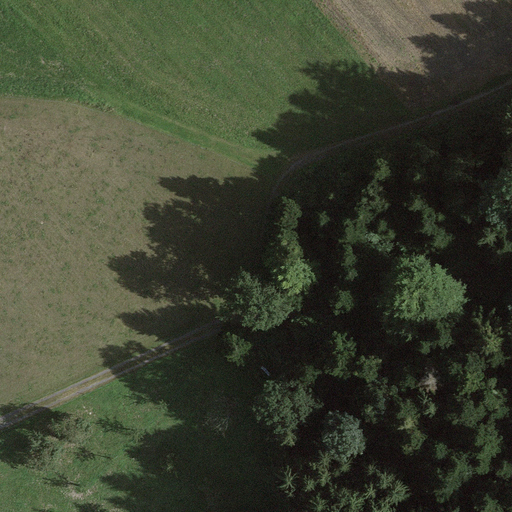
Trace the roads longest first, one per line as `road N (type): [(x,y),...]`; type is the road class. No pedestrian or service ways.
road 1 (track): [(511,87),(318,156),(289,175),(274,205),(254,312)]
road 2 (track): [(0,423),(254,312)]
road 3 (track): [(254,312),(379,297),(511,256)]
